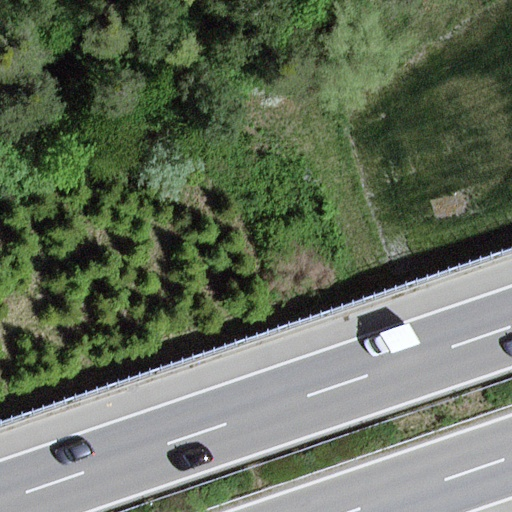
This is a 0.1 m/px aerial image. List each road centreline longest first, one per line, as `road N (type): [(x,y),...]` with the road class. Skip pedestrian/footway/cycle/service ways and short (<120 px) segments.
road 1 (motorway): [(511,328),(0,502)]
road 2 (motorway): [(354,511),(511,458)]
